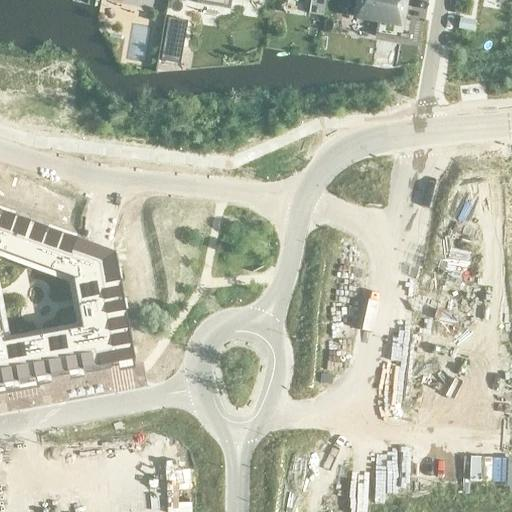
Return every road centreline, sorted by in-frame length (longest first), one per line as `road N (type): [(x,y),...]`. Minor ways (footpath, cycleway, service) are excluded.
road 1 (unclassified): [(306,203),(71,174),(0,156)]
road 2 (unclassified): [(0,427),(201,391)]
road 3 (tertiary): [(425,136),(336,155),(306,203)]
road 4 (tertiary): [(239,439),(263,423),(284,371),(284,352),(263,323)]
road 5 (residential): [(443,0),(425,136)]
road 6 (tertiary): [(306,203),(263,323)]
